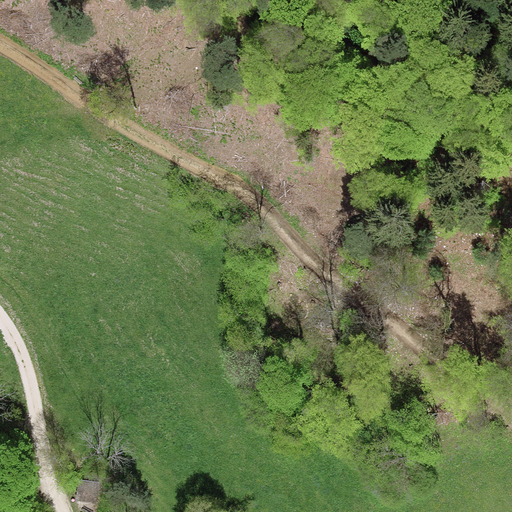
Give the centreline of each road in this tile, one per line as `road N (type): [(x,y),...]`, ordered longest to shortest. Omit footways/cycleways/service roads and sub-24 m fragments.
road 1 (track): [(511,413),(314,264),(234,191),(0,51)]
road 2 (track): [(0,315),(20,356),(63,511)]
